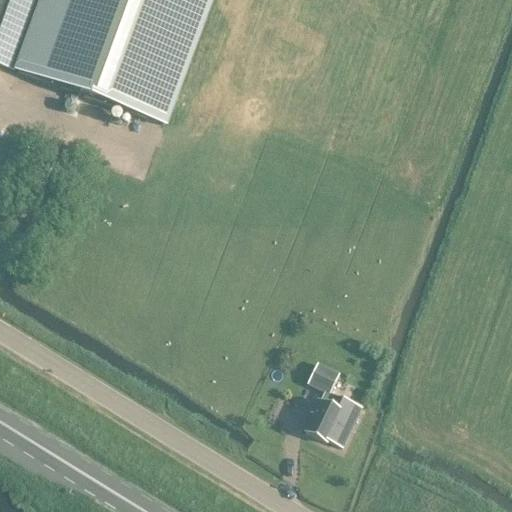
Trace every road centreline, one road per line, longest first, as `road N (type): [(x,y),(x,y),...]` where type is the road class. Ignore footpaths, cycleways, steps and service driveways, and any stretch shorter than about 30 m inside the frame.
road 1 (tertiary): [(290,511),(0,334)]
road 2 (primary): [(139,511),(0,425)]
